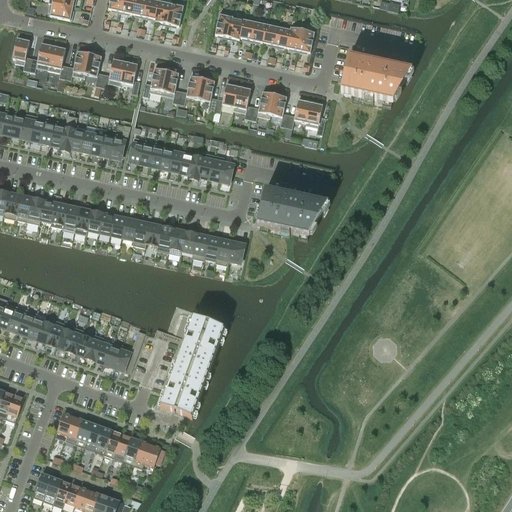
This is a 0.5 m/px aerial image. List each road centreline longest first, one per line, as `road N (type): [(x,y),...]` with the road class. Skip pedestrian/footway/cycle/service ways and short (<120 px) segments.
road 1 (residential): [(94,35),(322,85),(331,45)]
road 2 (residential): [(0,165),(241,217)]
road 3 (residential): [(8,511),(56,381)]
